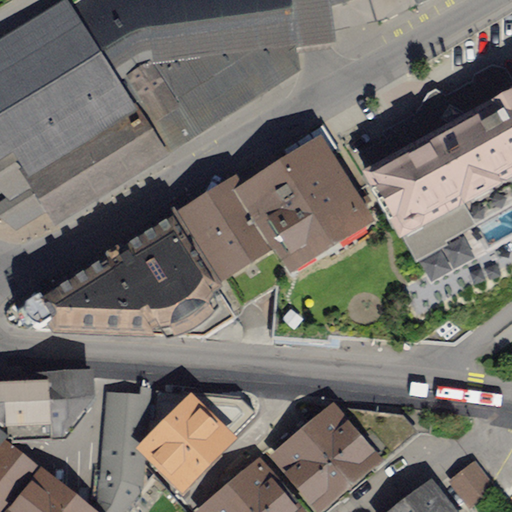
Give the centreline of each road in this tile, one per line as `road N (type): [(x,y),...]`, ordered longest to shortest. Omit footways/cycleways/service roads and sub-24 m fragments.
road 1 (unclassified): [(491,0),(0,278)]
road 2 (secondary): [(425,383),(0,351)]
road 3 (residential): [(508,396),(477,440),(376,511)]
